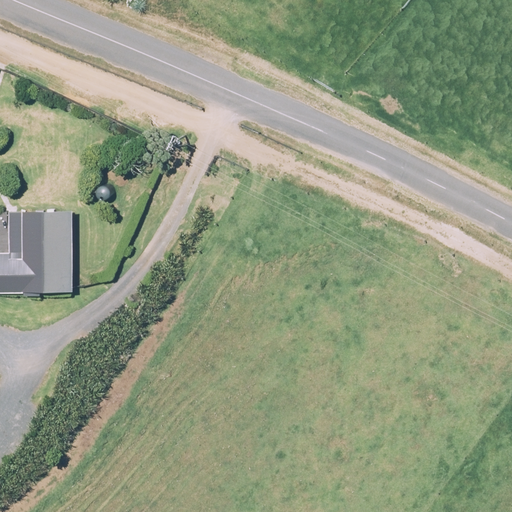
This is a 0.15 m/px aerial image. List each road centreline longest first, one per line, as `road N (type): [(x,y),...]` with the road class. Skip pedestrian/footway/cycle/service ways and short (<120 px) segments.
road 1 (track): [(511,270),(323,178),(0,42)]
road 2 (unclassified): [(511,225),(375,154),(13,0)]
